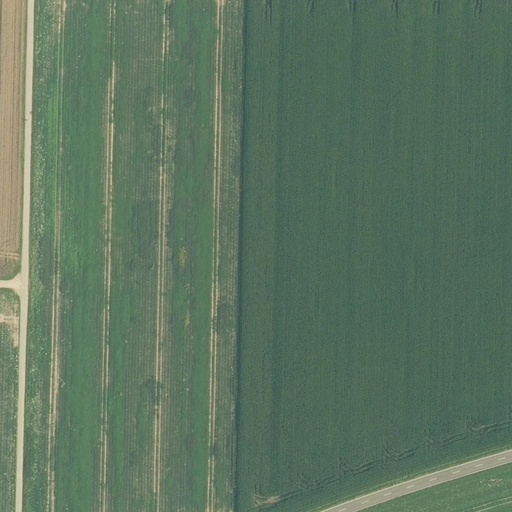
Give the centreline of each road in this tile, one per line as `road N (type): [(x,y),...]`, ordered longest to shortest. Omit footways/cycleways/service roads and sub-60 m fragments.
road 1 (track): [(20,511),(30,0)]
road 2 (tertiary): [(341,511),(511,457)]
